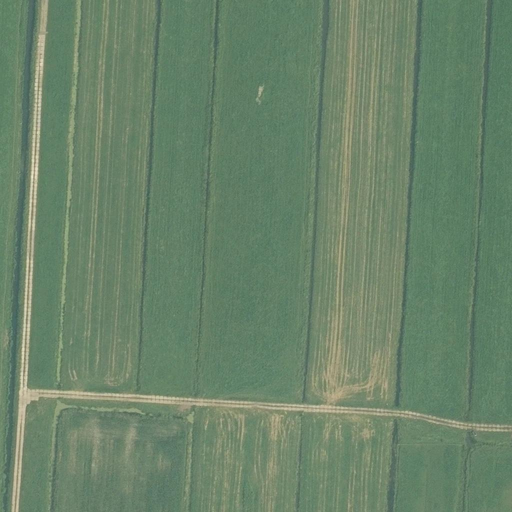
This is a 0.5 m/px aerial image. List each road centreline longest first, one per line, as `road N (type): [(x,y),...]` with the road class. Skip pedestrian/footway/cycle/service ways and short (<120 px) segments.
road 1 (track): [(13,511),(43,0)]
road 2 (track): [(20,398),(400,413),(511,429)]
